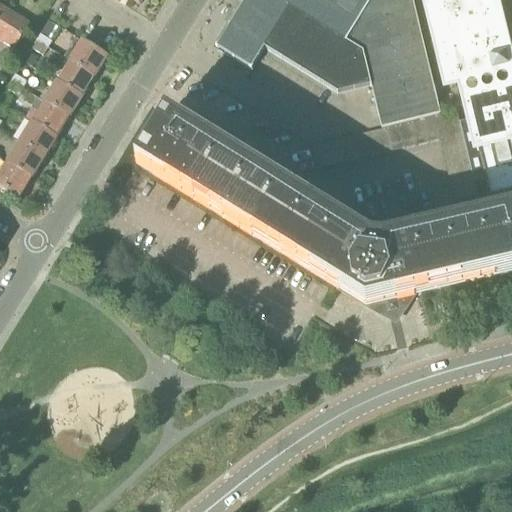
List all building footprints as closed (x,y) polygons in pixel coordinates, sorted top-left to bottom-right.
[(422,121),(441,116),(431,75),(428,75),(408,0),(247,0),(230,29),(231,30),(219,49),(218,50),(219,51),(220,50),(235,59),(234,61),(252,72),(266,51),(338,96),(370,88),(371,89),(372,89),(383,130),(386,130),(398,127),(410,124),(422,121)] [(509,69),(504,49),(505,49),(493,0),(427,0),(448,86),(486,76),(486,75),(496,72),(509,69)] [(4,11),(0,18),(0,42),(14,51),(30,27),(4,11)] [(36,43),(37,44),(48,51),(53,44),(48,41),(54,32),(63,38),(66,33),(49,23),(36,43)] [(48,51),(37,44),(36,43),(32,50),(44,58),(48,51)] [(63,60),(71,65),(95,79),(107,59),(83,44),(77,55),(69,50),(63,60)] [(30,54),(24,64),(32,69),(38,59),(30,54)] [(71,65),(58,85),(82,99),(95,79),(71,65)] [(16,77),(12,84),(23,91),(27,84),(16,77)] [(18,98),(23,91),(12,84),(7,91),(18,98)] [(70,120),(82,99),(58,85),(51,96),(45,92),(39,101),(70,120)] [(466,98),(490,199),(511,193),(511,86),(501,89),(466,98)] [(40,115),(33,125),(57,140),(70,120),(39,101),(33,111),(40,115)] [(428,145),(440,142),(458,114),(442,118),(441,116),(422,121),(428,145)] [(458,114),(440,142),(443,154),(466,149),(458,114)] [(371,308),(399,301),(511,273),(511,214),(386,245),(385,242),(371,240),(370,243),(168,117),(138,167),(363,307),(364,307),(366,308),(367,308),(369,308),(371,308)] [(410,124),(416,148),(428,145),(422,121),(410,124)] [(398,127),(404,151),(416,148),(410,124),(398,127)] [(33,125),(21,146),(45,161),(57,140),(33,125)] [(386,130),(392,154),(404,151),(398,127),(386,130)] [(374,134),(379,157),(392,154),(386,130),(383,130),(383,132),(374,134)] [(362,137),(367,159),(379,157),(374,134),(362,137)] [(355,162),(367,159),(362,137),(350,140),(355,162)] [(343,165),(355,162),(350,140),(337,143),(343,165)] [(325,145),(331,168),(343,165),(337,143),(325,145)] [(319,171),(331,168),(325,145),(313,148),(319,171)] [(21,146),(8,166),(32,181),(45,161),(21,146)] [(466,149),(443,154),(446,166),(469,161),(466,149)] [(469,161),(446,166),(449,178),(472,173),(469,161)] [(0,189),(20,201),(32,181),(8,166),(0,179),(0,189)] [(472,173),(449,178),(452,191),(475,185),(472,173)] [(475,185),(452,191),(455,203),(478,197),(475,185)]
